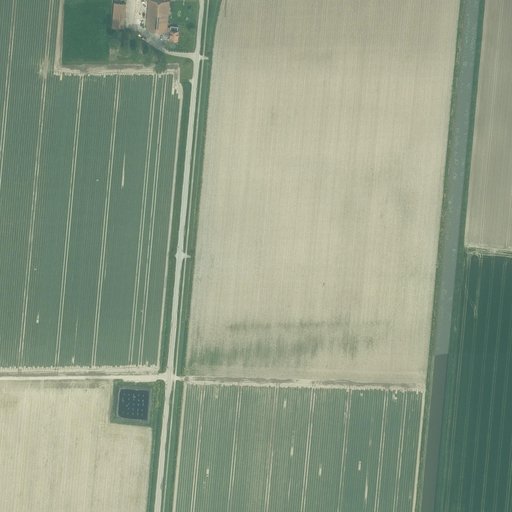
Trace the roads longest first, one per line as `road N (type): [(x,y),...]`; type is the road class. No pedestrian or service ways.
road 1 (unclassified): [(158,511),(204,0)]
road 2 (track): [(0,378),(182,378)]
